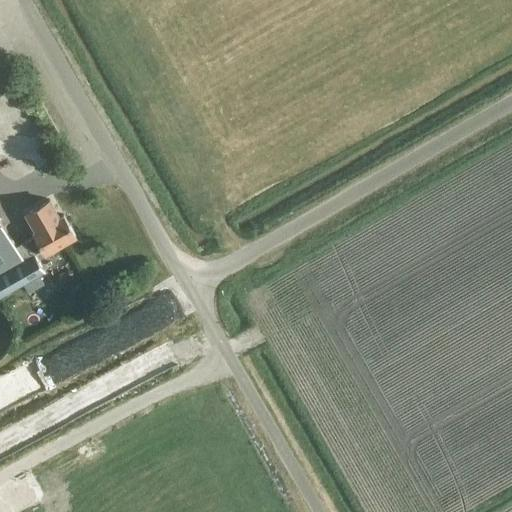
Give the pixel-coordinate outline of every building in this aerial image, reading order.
[(7,66),(14,63),(12,58),(5,61),(7,66)] [(0,220),(0,296),(43,272),(34,255),(43,250),(45,253),(74,236),(62,215),(58,217),(48,200),(25,213),(35,230),(32,232),(35,236),(15,246),(0,220)] [(0,359),(3,357),(9,347),(11,337),(11,327),(7,317),(0,308),(0,359)] [(54,357),(44,360),(49,379),(59,376),(54,357)] [(45,431),(97,403),(86,382),(34,411),(45,431)] [(0,383),(0,418),(12,414),(0,383)]
